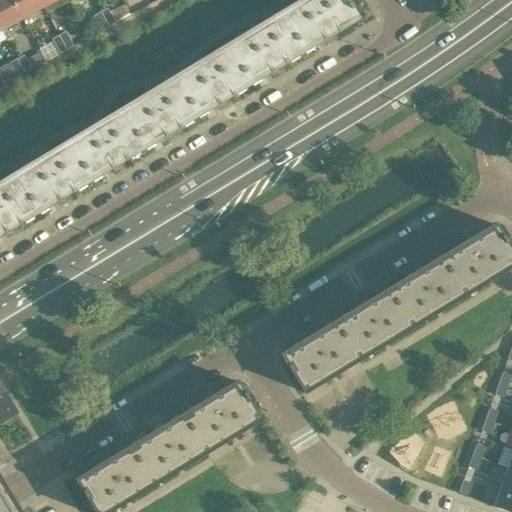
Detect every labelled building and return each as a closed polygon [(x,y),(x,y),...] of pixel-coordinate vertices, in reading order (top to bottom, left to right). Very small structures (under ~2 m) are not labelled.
[(0,0),(0,29),(0,30),(21,19),(10,0),(0,0)] [(38,0),(10,0),(21,19),(42,7),(38,0)] [(309,0),(306,0),(282,15),(304,51),(331,35),(309,0)] [(309,0),(331,35),(358,18),(350,4),(349,5),(346,0),(309,0)] [(107,8),(100,12),(109,27),(115,23),(115,22),(107,8)] [(94,16),(101,30),(102,31),(109,27),(100,12),(94,16)] [(256,31),(278,67),(304,51),(282,15),(256,31)] [(65,32),(58,36),(67,50),(73,46),(87,38),(82,29),(68,37),(65,32)] [(256,31),(229,47),(251,84),(278,67),(256,31)] [(60,54),(67,50),(58,36),(51,39),(60,54)] [(203,63),(225,100),(251,84),(229,47),(203,63)] [(16,59),(24,74),(31,70),(23,55),(16,59)] [(10,63),(18,78),(24,74),(16,59),(10,63)] [(203,63),(176,79),(198,116),(225,100),(203,63)] [(150,95),(172,132),(198,116),(176,79),(150,95)] [(150,95),(123,111),(145,148),(172,132),(150,95)] [(97,127),(119,164),(145,148),(123,111),(97,127)] [(97,127),(70,143),(92,180),(119,164),(97,127)] [(43,160),(66,196),(92,180),(70,143),(43,160)] [(43,160),(17,176),(39,212),(66,196),(43,160)] [(0,185),(0,207),(13,228),(39,212),(17,176),(0,185)] [(0,207),(0,235),(13,228),(0,207)] [(469,244),(491,280),(511,266),(511,253),(505,242),(506,241),(497,226),(469,244)] [(491,280),(469,244),(442,260),(464,296),(491,280)] [(416,276),(438,312),(464,296),(442,260),(416,276)] [(389,292),(411,328),(438,312),(416,276),(389,292)] [(363,308),(385,344),(411,328),(389,292),(363,308)] [(336,324),(358,360),(385,344),(363,308),(336,324)] [(358,360),(336,324),(310,340),(332,376),(358,360)] [(291,372),(305,393),(332,376),(310,340),(282,357),(291,372)] [(211,401),(233,437),(260,420),(247,399),(248,398),(239,383),(211,401)] [(3,390),(0,391),(0,495),(7,491),(0,480),(0,467),(4,465),(0,458),(0,422),(17,412),(3,390)] [(184,417),(206,453),(233,437),(211,401),(184,417)] [(511,405),(504,403),(501,410),(511,413),(511,405)] [(206,453),(184,417),(158,433),(180,469),(206,453)] [(180,469),(158,433),(131,449),(153,485),(180,469)] [(488,446),(500,450),(503,443),(491,439),(488,446)] [(511,446),(503,443),(500,450),(511,455),(511,453),(511,446)] [(153,485),(131,449),(105,465),(127,501),(153,485)] [(95,511),(108,511),(127,501),(105,465),(77,482),(85,497),(86,496),(95,511)] [(501,483),(500,487),(511,491),(511,470),(506,469),(501,483)] [(478,475),(475,482),(487,486),(490,479),(478,475)] [(490,479),(487,486),(498,491),(500,487),(501,483),(490,479)] [(506,511),(511,511),(511,491),(500,487),(498,491),(493,507),(506,511)] [(21,511),(19,511),(7,491),(0,495),(0,511),(32,511),(30,507),(21,511)]
